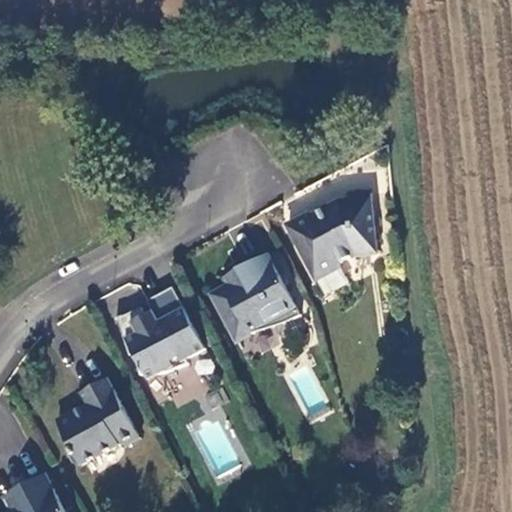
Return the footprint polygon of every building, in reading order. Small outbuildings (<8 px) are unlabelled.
[(366,248),(358,188),(335,192),(335,197),(329,198),(320,203),(319,201),(298,212),(297,210),(276,222),(302,273),(347,251),(366,248)] [(290,313),(255,250),(227,268),(230,274),(198,293),(224,338),(239,332),(268,324),(290,313)] [(119,356),(125,353),(130,375),(149,373),(166,367),(181,361),(196,352),(161,288),(135,302),(143,316),(136,320),(130,308),(107,320),(119,356)] [(130,439),(96,377),(68,392),(76,405),(64,412),(65,415),(48,424),(59,443),(57,453),(64,464),(72,465),(110,444),(118,445),(130,439)] [(13,507),(3,511),(55,511),(35,475),(5,492),(13,507)]
